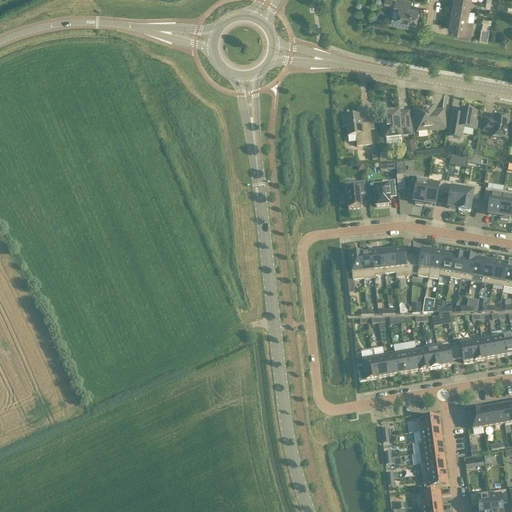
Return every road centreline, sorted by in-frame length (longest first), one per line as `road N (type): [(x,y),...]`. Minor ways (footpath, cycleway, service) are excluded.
road 1 (residential): [(442,392),(335,410),(321,404),(303,243),(317,234),(403,226),(511,244)]
road 2 (tertiary): [(254,147),(283,405),(308,511)]
road 3 (unclassified): [(511,92),(333,60)]
road 4 (tertiary): [(0,40),(69,21),(148,28)]
road 5 (residential): [(442,392),(458,511)]
